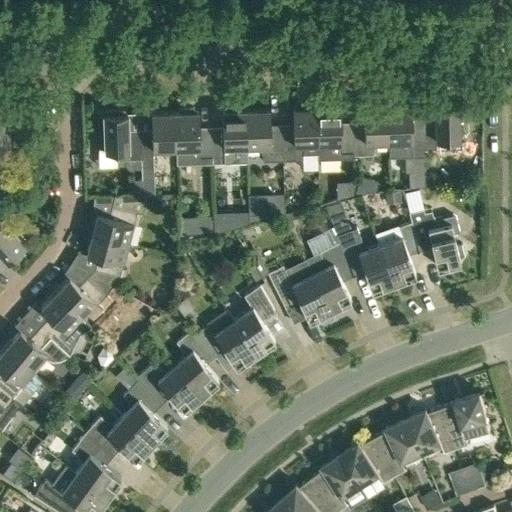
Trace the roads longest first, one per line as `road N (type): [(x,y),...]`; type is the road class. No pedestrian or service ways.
road 1 (residential): [(69,59),(511,43)]
road 2 (unclassified): [(189,511),(229,468),(325,395),(391,361),(497,325)]
road 3 (residential): [(0,316),(71,234),(69,59)]
